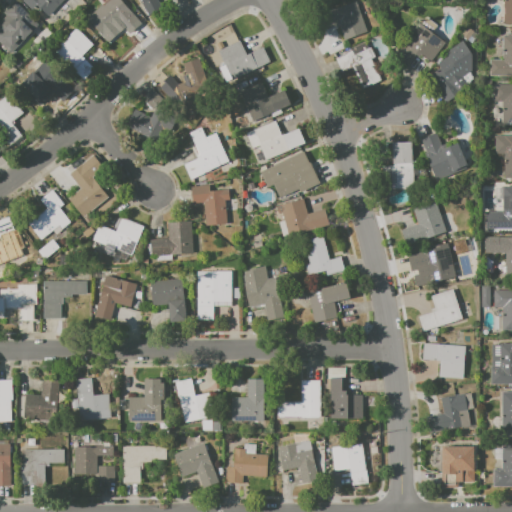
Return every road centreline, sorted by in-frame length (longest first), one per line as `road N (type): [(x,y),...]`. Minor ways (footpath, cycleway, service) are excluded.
road 1 (residential): [(271,0),(338,138),(371,243),(400,406),(402,511)]
road 2 (residential): [(390,346),(0,350)]
road 3 (residential): [(237,0),(146,62),(0,186)]
